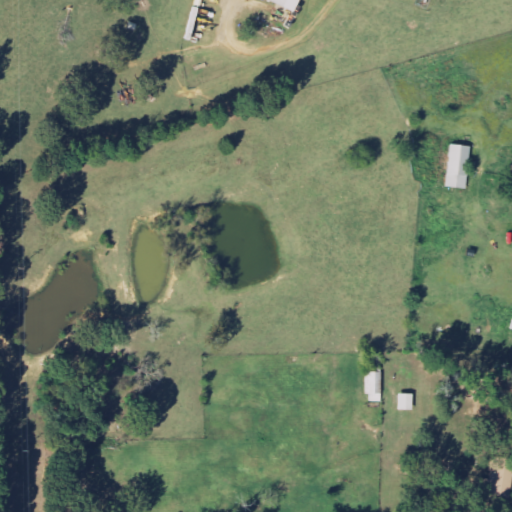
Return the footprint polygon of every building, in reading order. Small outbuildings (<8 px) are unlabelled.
[(270,0),(297,11),(301,0),(270,0)] [(468,189),(473,147),(453,144),(447,186),(468,189)] [(383,372),(368,372),(368,402),(384,401),(383,372)] [(415,411),(415,394),(401,394),(401,410),(415,411)] [(511,498),(511,458),(491,457),(490,483),(494,484),(494,497),(511,498)]
